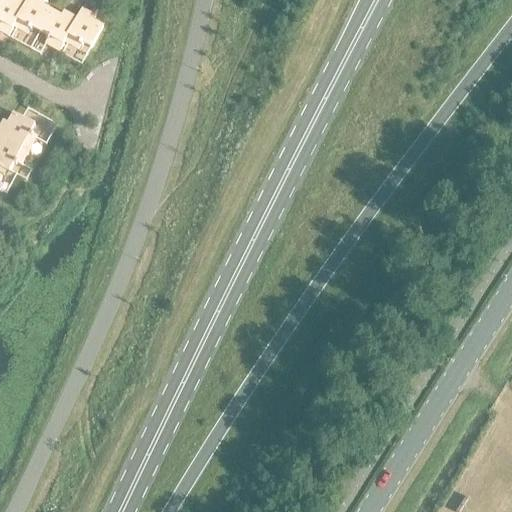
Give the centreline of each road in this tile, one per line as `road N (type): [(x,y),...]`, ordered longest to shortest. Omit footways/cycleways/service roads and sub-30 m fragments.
road 1 (primary): [(166,511),(511,30)]
road 2 (primary): [(371,0),(117,511)]
road 3 (unclassified): [(20,511),(67,414),(170,140),(200,0)]
road 4 (tertiary): [(368,511),(511,288)]
